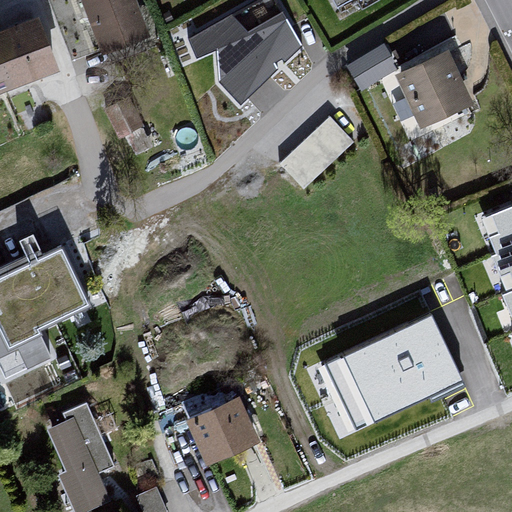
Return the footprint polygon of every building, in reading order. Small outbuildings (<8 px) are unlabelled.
[(131,0),(50,0),(70,57),(142,32),(131,0)] [(302,48),(276,0),(255,0),(189,38),(196,58),(217,49),(219,81),(240,107),(302,48)] [(317,0),(323,12),(346,0),(317,0)] [(444,12),(387,34),(398,62),(455,41),(444,12)] [(38,18),(0,31),(0,88),(56,69),(38,18)] [(447,56),(399,78),(420,122),(467,100),(447,56)] [(303,183),(354,136),(330,111),(280,157),(303,183)] [(511,197),(480,206),(511,319),(511,197)] [(60,249),(0,278),(0,332),(8,350),(40,335),(37,328),(87,305),(60,249)] [(429,313),(317,364),(349,433),(461,381),(429,313)] [(255,438),(238,397),(189,417),(206,459),(255,438)] [(63,424),(44,433),(60,471),(53,474),(69,510),(104,495),(95,475),(110,468),(84,408),(61,419),(63,424)] [(155,485),(138,491),(146,511),(164,511),(165,511),(155,485)]
